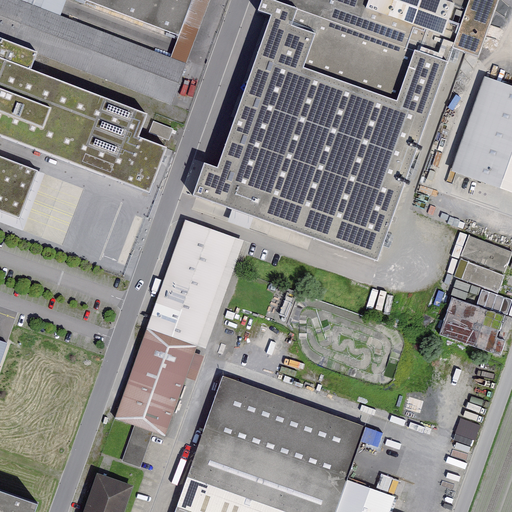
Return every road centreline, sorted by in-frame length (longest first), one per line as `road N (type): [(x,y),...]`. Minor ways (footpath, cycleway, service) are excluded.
road 1 (unknown): [(150,511),(193,396),(209,371),(223,368),(421,443),(433,474),(422,511)]
road 2 (unknown): [(202,120),(511,224)]
